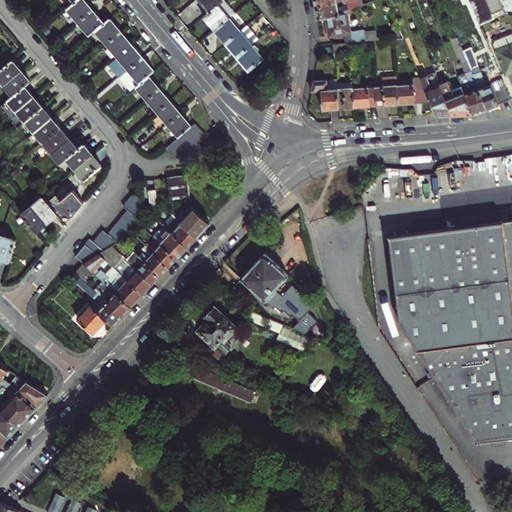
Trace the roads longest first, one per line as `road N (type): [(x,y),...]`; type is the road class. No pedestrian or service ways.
road 1 (unclassified): [(487,511),(354,313),(332,232)]
road 2 (tertiary): [(247,197),(81,378)]
road 3 (tertiary): [(90,386),(258,212)]
road 4 (residential): [(0,5),(110,136),(119,166)]
road 5 (tertiary): [(511,126),(315,139)]
road 6 (tertiary): [(325,163),(511,135)]
road 7 (residential): [(119,166),(6,310)]
road 8 (residential): [(286,132),(301,47),(297,0)]
road 9 (tertiary): [(0,478),(90,386)]
road 10 (tertiary): [(81,378),(0,471)]
